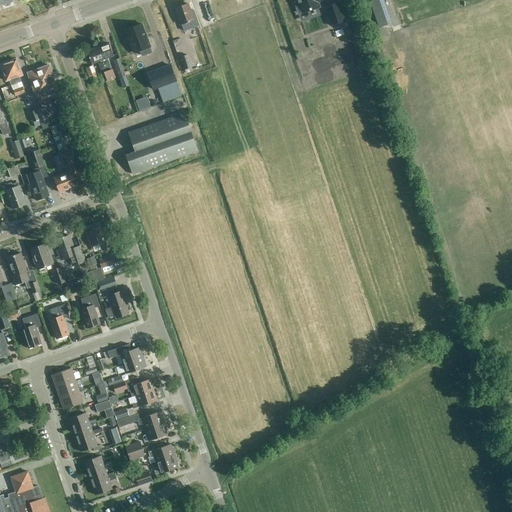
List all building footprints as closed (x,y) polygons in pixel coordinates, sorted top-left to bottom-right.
[(296,0),(302,14),(321,7),(319,2),(323,1),(322,0),(296,0)] [(392,0),(381,0),(385,12),(389,11),(392,21),(398,19),(392,0)] [(406,25),(449,184),(480,176),(437,16),(472,6),(469,0),(403,0),(410,24),(406,25)] [(331,26),(345,21),(339,2),(325,7),(331,26)] [(184,31),(195,27),(193,20),(194,20),(188,4),(175,8),(181,25),(182,24),(184,31)] [(140,51),(140,50),(142,56),(151,53),(149,47),(150,47),(142,24),(125,30),(134,53),(140,51)] [(113,56),(109,44),(98,48),(106,71),(111,70),(107,59),(113,56)] [(106,71),(98,48),(87,52),(91,64),(100,61),(101,63),(99,64),(101,71),(103,70),(104,72),(106,71)] [(192,69),(188,56),(180,58),(184,71),(192,69)] [(22,75),(16,59),(0,65),(6,81),(9,80),(11,85),(21,81),(19,76),(22,75)] [(113,61),(118,78),(125,75),(122,66),(121,66),(118,59),(113,61)] [(58,90),(49,65),(40,69),(50,99),(60,95),(58,90)] [(85,68),(90,83),(97,80),(92,66),(85,68)] [(153,89),(176,81),(171,66),(148,74),(153,89)] [(50,99),(40,69),(28,73),(37,98),(39,103),(50,99)] [(112,69),(111,70),(106,71),(104,72),(107,81),(115,78),(112,69)] [(6,81),(1,83),(4,93),(10,92),(6,81)] [(21,81),(11,85),(13,91),(23,87),(21,81)] [(25,93),(23,87),(13,91),(15,97),(25,93)] [(72,115),(69,105),(57,109),(60,115),(65,114),(66,118),(72,115)] [(36,110),(43,128),(43,129),(49,127),(42,108),(36,110)] [(43,128),(36,110),(29,112),(35,131),(43,128)] [(4,122),(0,111),(0,126),(4,137),(11,135),(6,122),(4,122)] [(184,113),(128,133),(135,151),(125,155),(132,174),(198,151),(184,113)] [(64,132),(67,145),(72,143),(68,131),(64,132)] [(60,153),(64,152),(57,134),(53,135),(57,145),(60,153)] [(23,156),(18,140),(10,143),(15,159),(23,156)] [(45,165),(39,150),(28,153),(34,169),(45,165)] [(76,170),(73,163),(69,150),(64,152),(60,153),(63,163),(65,169),(67,174),(72,188),(84,184),(79,169),(76,170)] [(27,162),(18,165),(20,173),(29,171),(27,162)] [(59,171),(65,169),(63,163),(57,165),(59,171)] [(7,169),(10,178),(19,174),(16,165),(7,169)] [(36,201),(49,196),(43,178),(41,179),(39,171),(34,173),(36,181),(30,183),(36,201)] [(72,188),(67,174),(54,178),(59,193),(72,188)] [(18,183),(11,185),(0,189),(1,193),(6,192),(12,209),(26,205),(19,186),(18,183)] [(102,252),(107,250),(105,242),(100,226),(87,231),(92,246),(99,244),(102,252)] [(86,269),(79,247),(74,249),(70,236),(56,241),(62,260),(70,257),(73,266),(79,264),(81,271),(86,269)] [(108,249),(117,248),(115,238),(106,240),(108,249)] [(38,269),(52,264),(45,244),(31,249),(38,269)] [(31,283),(29,277),(27,272),(21,253),(6,258),(13,276),(11,276),(15,286),(25,283),(27,289),(30,288),(33,294),(40,291),(36,281),(31,283)] [(95,256),(86,259),(89,267),(97,264),(95,256)] [(99,260),(102,269),(113,264),(110,256),(99,260)] [(63,265),(67,280),(74,278),(70,263),(63,265)] [(65,282),(60,268),(53,270),(58,285),(64,283),(64,282),(65,282)] [(9,284),(2,286),(3,287),(1,288),(6,302),(15,299),(9,284)] [(116,318),(129,314),(126,306),(128,306),(122,291),(107,296),(111,309),(113,309),(116,318)] [(95,294),(81,299),(84,308),(81,309),(87,328),(100,324),(94,308),(100,306),(95,294)] [(72,300),(68,303),(74,312),(78,310),(72,300)] [(57,339),(69,334),(63,318),(69,316),(65,304),(50,309),(53,319),(50,320),(57,339)] [(10,327),(6,314),(0,316),(0,326),(1,330),(10,327)] [(37,314),(22,319),(25,328),(23,329),(29,348),(41,344),(36,328),(41,326),(37,314)] [(168,330),(168,335),(175,335),(175,325),(163,326),(163,330),(168,330)] [(123,364),(142,357),(139,347),(131,350),(129,344),(109,351),(111,358),(120,355),(123,364)] [(145,367),(142,357),(123,364),(127,374),(145,367)] [(97,361),(101,371),(107,369),(103,359),(97,361)] [(97,372),(95,366),(85,370),(86,375),(97,372)] [(75,380),(71,368),(52,375),(56,387),(75,380)] [(94,379),(96,385),(103,383),(101,377),(94,379)] [(123,381),(121,377),(103,382),(105,387),(123,381)] [(153,390),(150,379),(126,387),(126,389),(126,390),(129,391),(130,390),(132,397),(153,390)] [(79,391),(75,380),(56,387),(60,398),(79,391)] [(114,392),(126,389),(126,387),(124,381),(112,385),(114,392)] [(153,390),(136,396),(138,402),(132,404),(134,409),(137,407),(157,401),(153,390)] [(79,391),(60,398),(64,410),(83,403),(79,391)] [(95,395),(97,403),(107,400),(104,393),(95,395)] [(95,406),(97,413),(112,408),(110,405),(109,401),(95,406)] [(137,407),(134,409),(127,411),(126,410),(114,414),(116,421),(139,413),(137,407)] [(140,413),(139,413),(116,421),(118,428),(137,421),(139,425),(143,425),(145,430),(164,423),(162,416),(161,416),(159,412),(142,418),(140,413)] [(86,413),(69,419),(73,430),(90,424),(86,413)] [(164,423),(145,430),(146,434),(142,437),(144,442),(167,435),(166,430),(167,430),(164,423)] [(90,424),(73,430),(77,441),(93,435),(90,424)] [(97,446),(93,435),(77,441),(80,452),(93,448),(94,451),(101,449),(100,445),(97,446)] [(127,454),(141,449),(138,441),(125,446),(127,454)] [(156,463),(176,456),(173,448),(172,449),(171,445),(148,452),(150,458),(154,457),(156,463)] [(144,455),(141,449),(127,454),(130,460),(144,455)] [(140,457),(144,465),(149,462),(146,455),(140,457)] [(88,473),(104,467),(100,456),(84,462),(88,473)] [(176,456),(156,463),(157,467),(154,469),(156,475),(178,467),(177,463),(178,463),(176,456)] [(132,467),(130,463),(129,461),(123,463),(125,469),(132,467)] [(104,467),(88,473),(91,484),(108,478),(104,467)] [(3,499),(2,495),(2,494),(0,495),(0,511),(50,511),(45,498),(43,498),(38,486),(33,487),(28,472),(11,477),(16,492),(8,495),(9,497),(3,499)] [(151,482),(149,476),(148,472),(135,476),(139,486),(151,482)] [(112,489),(108,478),(91,484),(95,495),(112,489)]
